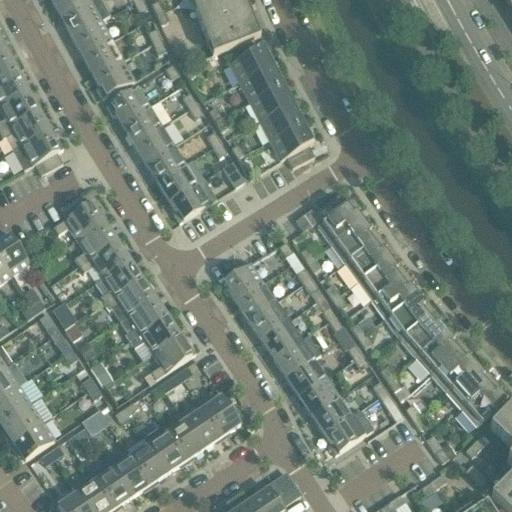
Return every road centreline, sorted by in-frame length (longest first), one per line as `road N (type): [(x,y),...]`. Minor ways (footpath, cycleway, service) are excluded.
road 1 (residential): [(511,361),(438,276),(359,159)]
road 2 (residential): [(177,271),(359,159)]
road 3 (residential): [(284,445),(177,271)]
road 4 (residential): [(107,162),(12,0)]
road 5 (residential): [(359,159),(277,0)]
road 6 (residential): [(177,271),(107,162)]
road 7 (residential): [(0,222),(107,162)]
road 8 (residential): [(183,511),(284,445)]
